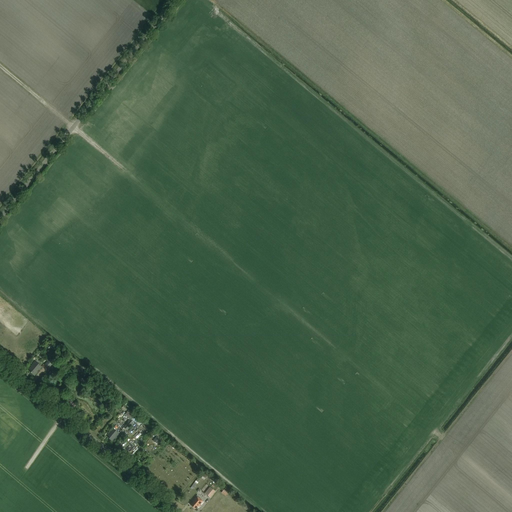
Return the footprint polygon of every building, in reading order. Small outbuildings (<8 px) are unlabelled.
[(53,370),(58,364),(50,358),(44,365),(49,368),(53,370)] [(35,362),(28,369),(30,371),(29,372),(33,375),(35,376),(42,368),(35,362)] [(134,415),(128,411),(125,415),(130,419),(134,415)] [(144,423),(133,416),(131,419),(142,426),(144,423)] [(134,422),(130,419),(124,427),(127,430),(134,422)] [(108,436),(107,437),(111,440),(112,441),(119,433),(113,428),(107,435),(108,436)] [(211,497),(215,491),(210,487),(205,493),(211,497)] [(199,507),(203,501),(197,496),(193,501),(190,505),(196,509),(198,506),(199,507)]
